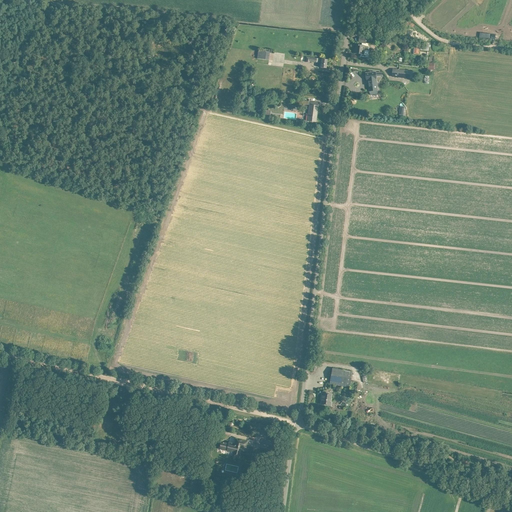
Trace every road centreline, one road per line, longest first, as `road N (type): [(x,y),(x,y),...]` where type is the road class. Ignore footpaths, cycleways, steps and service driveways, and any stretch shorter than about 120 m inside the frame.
road 1 (unclassified): [(296,423),(351,0)]
road 2 (track): [(0,354),(296,423)]
road 3 (unclassified): [(296,423),(511,496)]
